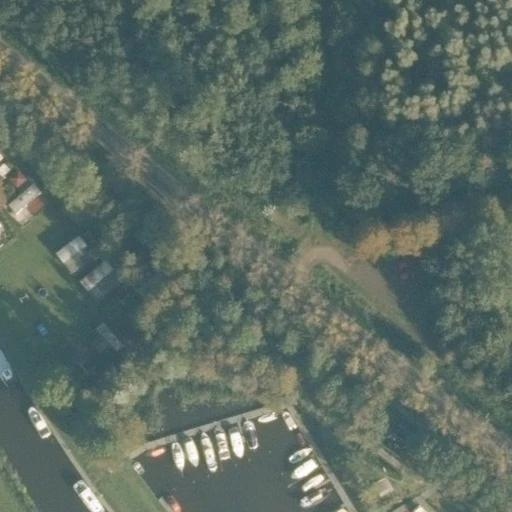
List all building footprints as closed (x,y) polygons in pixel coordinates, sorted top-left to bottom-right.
[(18,215),(45,194),(37,184),(10,205),(18,215)] [(58,252),(72,275),(97,260),(82,236),(58,252)] [(148,300),(173,275),(156,257),(130,281),(148,300)] [(88,294),(110,274),(101,264),(79,284),(88,294)] [(109,326),(90,341),(107,361),(125,346),(109,326)] [(72,390),(88,377),(80,366),(63,380),(72,390)] [(414,451),(387,432),(378,444),(405,464),(414,451)]
